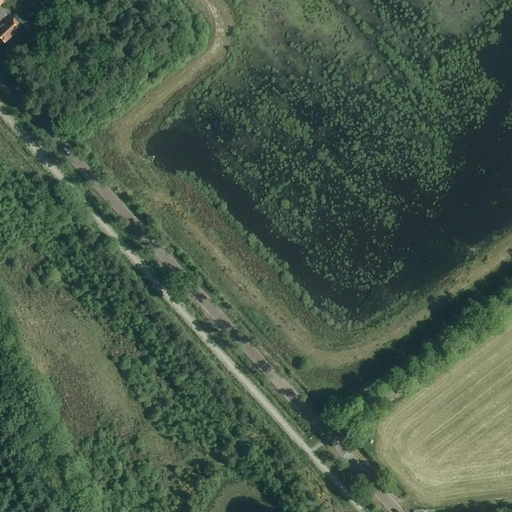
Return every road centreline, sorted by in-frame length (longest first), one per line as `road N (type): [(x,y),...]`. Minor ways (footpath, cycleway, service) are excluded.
road 1 (tertiary): [(333,434),(0,78)]
road 2 (tertiary): [(333,434),(511,297)]
